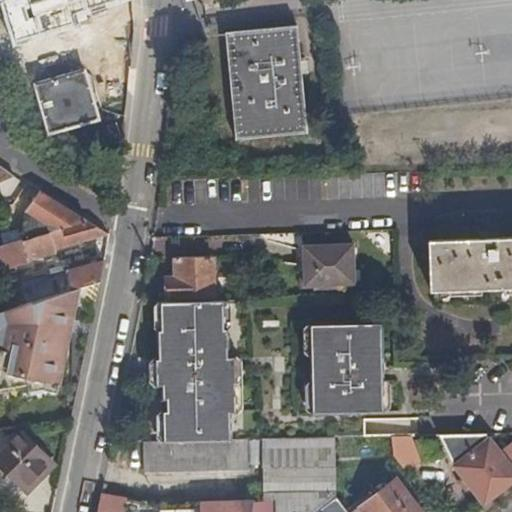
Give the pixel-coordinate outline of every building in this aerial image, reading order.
[(113,9),(133,3),(132,0),(3,0),(16,39),(73,23),(72,13),(113,0),(113,9)] [(371,11),(347,14),(348,20),(371,17),(371,11)] [(308,130),(296,26),(227,33),(237,137),(308,130)] [(0,84),(10,81),(0,47),(0,84)] [(37,85),(61,77),(57,63),(50,60),(36,64),(33,71),(37,85)] [(81,71),(61,77),(37,85),(35,86),(50,132),(96,119),(81,71)] [(0,185),(22,179),(0,164),(0,185)] [(32,239),(90,220),(41,191),(27,212),(34,216),(32,239)] [(65,249),(111,235),(90,220),(32,239),(0,248),(0,250),(5,269),(65,251),(65,249)] [(511,235),(480,237),(480,249),(511,247),(511,235)] [(428,239),(428,251),(480,249),(480,237),(428,239)] [(303,243),(303,254),(353,252),(352,242),(303,243)] [(511,247),(480,249),(428,251),(430,289),(511,285),(511,247)] [(353,252),(303,254),(304,266),(299,270),(300,287),(310,287),(313,283),(354,282),(353,252)] [(101,281),(106,258),(93,262),(90,253),(71,259),(74,268),(31,281),(37,301),(78,288),(101,281)] [(216,256),(174,258),(175,275),(168,276),(168,294),(216,292),(216,256)] [(78,288),(37,301),(0,312),(0,383),(2,384),(47,376),(48,369),(60,371),(78,288)] [(173,439),(230,438),(228,411),(235,410),(234,356),(228,357),(227,328),(224,327),(223,299),(163,301),(163,328),(157,328),(159,356),(156,356),(157,382),(163,382),(163,397),(167,397),(167,411),(164,411),(165,439),(173,439)] [(383,410),(381,323),(312,324),(314,411),(383,410)] [(511,447),(508,451),(494,433),(450,434),(451,446),(455,461),(487,503),(511,483),(511,447)] [(57,465),(22,434),(0,458),(0,469),(27,495),(57,465)] [(451,446),(450,434),(396,435),(397,447),(451,446)] [(282,437),(283,467),(339,466),(338,436),(282,437)] [(265,467),(283,467),(282,437),(264,437),(265,467)] [(249,467),(248,438),(230,438),(173,439),(165,439),(145,440),(145,471),(249,467)] [(283,487),(284,511),(351,511),(340,497),(339,466),(283,467),(283,487)] [(275,499),(275,511),(284,511),(283,487),(283,467),(265,467),(266,499),(275,499)] [(427,511),(401,478),(364,505),(353,511),(427,511)] [(275,511),(275,499),(266,499),(165,503),(103,492),(99,511),(275,511)]
